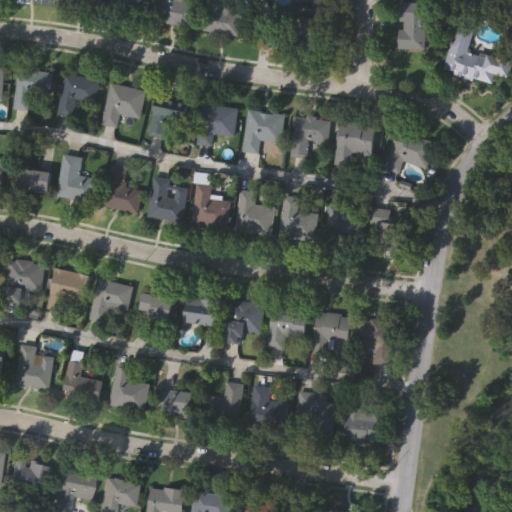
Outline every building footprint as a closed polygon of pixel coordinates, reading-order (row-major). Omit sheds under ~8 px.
[(149,0),(146,15),(110,8),(111,0),(149,0)] [(188,25),(155,19),(158,0),(183,0),(193,2),(188,25)] [(236,36),(201,29),(205,0),(221,0),(242,4),(236,36)] [(398,49),(399,3),(428,4),(427,50),(398,49)] [(487,84),(439,69),(458,8),(477,14),(466,48),(510,62),(504,80),(490,76),(487,84)] [(323,57),(279,52),(281,36),(297,37),(299,17),(327,20),(323,57)] [(51,72),(48,95),(28,92),(26,110),(10,108),(15,68),(51,72)] [(62,74),(96,81),(92,102),(73,98),(70,117),(54,114),(62,74)] [(100,124),(108,82),(144,90),(138,118),(119,114),(116,127),(100,124)] [(146,135),(154,98),(186,104),(183,121),(165,118),(161,138),(146,135)] [(232,137),(212,135),(210,145),(194,143),(199,104),(235,108),(232,137)] [(240,150),(246,110),(283,115),(278,143),(258,139),(256,153),(240,150)] [(305,158),(286,156),(291,116),(329,120),(326,145),(307,142),(305,158)] [(373,125),(369,163),(333,159),(337,121),(373,125)] [(434,142),(425,169),(403,161),(398,174),(383,168),(397,129),(434,142)] [(55,195),(63,153),(82,157),(78,175),(97,178),(92,202),(55,195)] [(139,190),(135,212),(100,205),(109,164),(127,168),(123,187),(139,190)] [(50,171),(47,193),(15,189),(18,167),(50,171)] [(180,222),(145,216),(152,177),(187,184),(180,222)] [(210,183),(209,196),(229,198),(227,229),(190,225),(194,181),(210,183)] [(274,206),(271,235),(235,231),(239,191),(255,193),(254,204),(274,206)] [(357,238),(324,234),(329,191),(346,193),(344,212),(360,214),(357,238)] [(283,195),(298,197),(296,210),(315,212),(311,240),(277,235),(283,195)] [(376,229),(367,228),(370,207),(402,211),(397,251),(373,248),(376,229)] [(22,303),(3,300),(7,259),(42,263),(38,301),(23,299),(22,303)] [(65,302),(63,311),(45,307),(53,268),(88,275),(82,305),(65,302)] [(88,318),(97,277),(130,285),(123,317),(105,314),(103,322),(88,318)] [(168,321),(136,314),(141,293),(172,299),(168,321)] [(184,295),(218,299),(215,325),(181,322),(184,295)] [(260,333),(239,330),(238,343),(222,341),(227,300),(263,304),(260,333)] [(283,337),(281,349),(265,346),(270,306),(306,312),(302,340),(283,337)] [(308,351),(313,312),(348,316),(345,346),(329,344),(328,354),(308,351)] [(389,354),(387,365),(370,363),(372,351),(356,349),(361,318),(390,323),(393,323),(389,354)] [(53,356),(49,389),(14,384),(20,344),(37,346),(36,354),(53,356)] [(97,402),(62,395),(68,360),(83,363),(81,377),(101,381),(97,402)] [(143,411),(107,404),(114,364),(130,367),(127,380),(148,383),(143,411)] [(222,394),(224,381),(242,383),(237,418),(202,413),(205,392),(222,394)] [(269,387),(268,399),(287,401),(284,431),(247,427),(252,385),(269,387)] [(191,393),(188,418),(157,413),(160,388),(191,393)] [(315,393),(314,400),(335,402),(331,437),(293,432),(298,391),(315,393)] [(374,444),(340,439),(345,400),(363,402),(361,413),(381,416),(377,444),(374,444)] [(9,485),(15,458),(50,466),(44,493),(9,485)] [(64,511),(54,510),(61,469),(94,475),(90,500),(72,497),(69,511),(64,511)] [(134,506),(116,503),(114,511),(97,511),(103,477),(138,483),(134,506)] [(144,511),(149,485),(184,490),(180,511),(144,511)] [(189,511),(193,490),(231,496),(228,511),(189,511)] [(275,503),(273,511),(235,511),(237,498),(275,503)]
